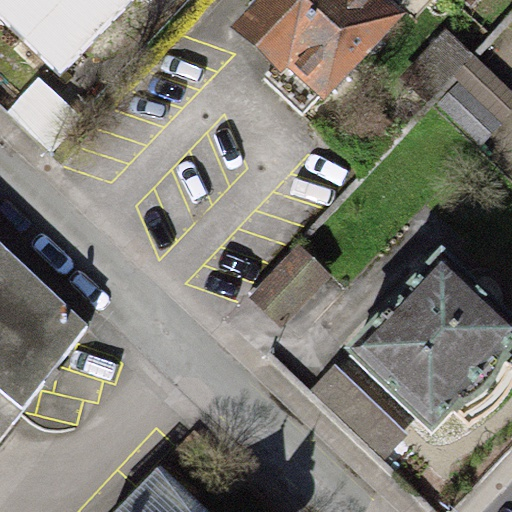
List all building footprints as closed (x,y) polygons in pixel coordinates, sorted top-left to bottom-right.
[(0,0),(0,14),(63,73),(129,0),(0,0)] [(388,0),(256,0),(230,27),(272,68),(262,78),(301,116),(319,98),(323,102),(405,16),(388,0)] [(473,55),(446,29),(399,78),(427,104),(473,55)] [(511,92),(473,55),(432,99),(480,146),(511,108),(511,92)] [(0,441),(98,312),(0,228),(0,441)] [(299,244),(248,297),(280,329),(331,276),(299,244)] [(511,313),(441,246),(343,350),(431,433),(511,347),(511,313)] [(334,364),(310,389),(382,459),(406,434),(334,364)] [(222,511),(164,461),(114,511),(222,511)]
